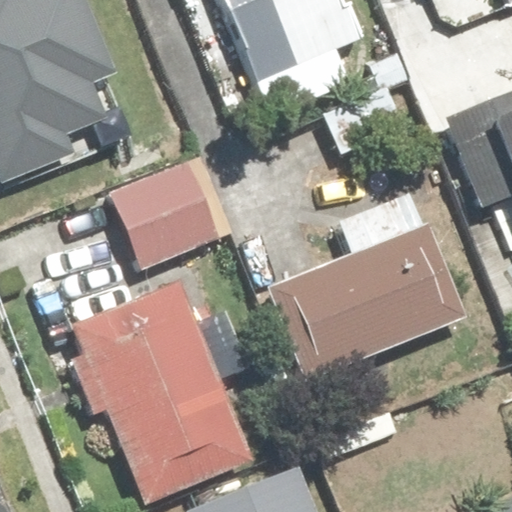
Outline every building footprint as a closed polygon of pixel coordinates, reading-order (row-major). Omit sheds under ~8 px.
[(62,55),(93,42),(85,21),(92,18),(85,0),(0,0),(0,106),(26,97),(20,83),(66,65),(62,55)] [(180,0),(216,0),(252,91),(273,83),(285,111),(349,86),(335,52),(356,44),(338,0),(180,0)] [(511,35),(459,53),(511,214),(511,35)] [(0,168),(0,220),(48,199),(29,156),(0,168)] [(198,161),(104,197),(135,276),(229,240),(198,161)] [(347,257),(263,291),(301,390),(466,327),(426,224),(419,227),(407,195),(334,223),(347,257)] [(179,286),(70,332),(81,359),(67,365),(92,424),(105,418),(144,511),(148,511),(255,467),(221,386),(246,375),(220,316),(196,326),(179,286)] [(312,511),(297,473),(204,511),(312,511)] [(511,511),(511,501),(490,510),(491,511),(511,511)]
